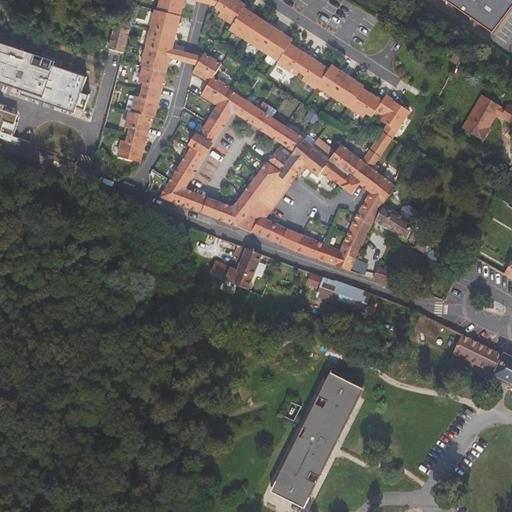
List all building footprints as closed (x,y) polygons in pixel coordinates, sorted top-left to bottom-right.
[(159,0),(155,11),(147,41),(170,54),(172,45),(181,14),(179,14),(182,0),(159,0)] [(382,123),(385,126),(394,132),(407,112),(385,96),(380,101),(360,88),(362,85),(330,63),(327,67),(288,42),(290,37),(243,5),(245,2),(241,0),(220,0),(218,4),(224,9),(222,13),(234,23),(232,29),(279,61),(277,64),(289,73),(292,69),(304,77),(300,82),(314,91),(316,88),(361,119),(364,116),(371,120),(374,115),(383,120),(382,123)] [(511,0),(443,0),(489,32),(511,2),(511,0)] [(107,46),(123,50),(128,28),(113,24),(107,46)] [(0,79),(13,84),(14,80),(21,82),(18,91),(71,110),(73,104),(79,90),(84,74),(58,64),(60,58),(42,51),(39,58),(32,55),(33,52),(25,49),(25,48),(0,38),(0,79)] [(170,54),(147,41),(142,62),(144,63),(140,79),(144,81),(140,96),(135,94),(132,110),(129,110),(126,124),(131,126),(127,138),(122,138),(119,153),(140,158),(151,116),(154,115),(170,54)] [(201,53),(172,45),(170,54),(196,61),(201,53)] [(207,76),(224,87),(210,74),(219,63),(203,50),(201,53),(196,61),(192,67),(206,78),(207,76)] [(197,93),(213,104),(224,87),(207,76),(206,78),(197,93)] [(185,148),(156,192),(196,207),(202,189),(181,182),(229,110),(286,148),(281,154),(270,147),(262,158),(231,199),(213,193),(206,210),(239,222),(278,167),(283,160),(298,137),(224,87),(213,104),(196,130),(186,123),(175,140),(185,148)] [(507,118),(511,111),(511,102),(502,96),(497,101),(476,88),(457,121),(477,133),(484,123),(481,121),(489,107),(493,109),(507,118)] [(87,92),(79,90),(73,104),(81,107),(87,92)] [(0,134),(8,137),(15,118),(12,117),(15,111),(0,105),(0,103),(1,101),(0,100),(0,134)] [(278,167),(239,222),(277,240),(286,220),(261,209),(288,174),(299,160),(316,172),(321,166),(351,185),(355,180),(368,190),(353,210),(333,240),(298,225),(289,245),(351,269),(359,251),(376,216),(395,186),(392,183),(368,166),(360,160),(337,144),(334,148),(307,128),(314,118),(308,113),(298,125),(302,129),(298,137),(283,160),(278,167)] [(385,126),(360,160),(368,166),(394,132),(385,126)] [(101,162),(95,160),(93,168),(99,170),(101,162)] [(202,189),(196,207),(204,210),(206,210),(213,193),(211,192),(202,189)] [(410,233),(419,216),(388,201),(380,218),(410,233)] [(286,220),(277,240),(285,244),(289,245),(298,225),(294,224),(286,220)] [(511,250),(499,273),(511,280),(511,240),(508,248),(511,250)] [(262,259),(245,253),(237,270),(235,275),(215,266),(210,279),(246,295),(262,259)] [(365,275),(370,263),(357,258),(352,269),(365,275)] [(378,266),(373,277),(390,283),(396,266),(386,262),(384,268),(378,266)] [(215,266),(213,265),(207,278),(210,279),(215,266)] [(371,301),(309,277),(305,287),(315,291),(314,297),(364,318),(371,301)] [(435,290),(431,298),(440,302),(445,293),(435,290)] [(440,331),(418,321),(414,329),(435,339),(440,331)] [(404,325),(400,335),(406,338),(410,327),(404,325)] [(462,335),(453,353),(493,373),(503,353),(462,335)] [(493,373),(492,375),(511,385),(511,353),(504,351),(503,353),(493,373)] [(330,372),(270,492),(304,509),(363,389),(330,372)]
